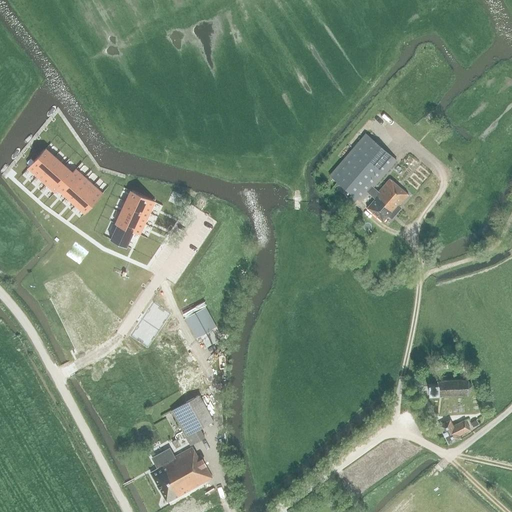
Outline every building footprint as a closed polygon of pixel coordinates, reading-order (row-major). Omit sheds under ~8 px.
[(329,176),(360,202),(368,194),(375,199),(367,208),(382,222),(391,212),(394,215),(400,208),(399,207),(409,196),(390,179),(378,192),(373,188),(396,161),(365,134),(329,176)] [(29,166),(28,168),(37,176),(53,157),(44,149),(33,161),(29,166)] [(53,157),(37,176),(46,184),(62,165),(53,157)] [(62,165),(46,184),(55,192),(59,188),(63,183),(63,182),(71,173),(62,165)] [(63,183),(59,188),(68,195),(85,177),(75,168),(71,173),(63,182),(63,183)] [(85,177),(68,195),(77,203),(93,185),(85,177)] [(93,185),(77,203),(86,212),(103,193),(93,185)] [(132,192),(127,203),(150,213),(155,202),(132,192)] [(127,203),(122,214),(145,224),(150,213),(127,203)] [(122,214),(117,225),(118,225),(132,232),(140,236),(145,224),(122,214)] [(118,225),(111,240),(125,247),(132,232),(118,225)] [(220,334),(203,303),(182,314),(196,339),(200,336),(206,346),(218,340),(216,337),(220,334)] [(200,338),(189,344),(201,366),(212,360),(200,338)] [(191,372),(201,366),(189,344),(179,350),(191,372)] [(168,356),(180,378),(191,372),(179,350),(168,356)] [(168,356),(158,362),(170,384),(180,378),(168,356)] [(170,384),(158,362),(147,368),(159,390),(170,384)] [(467,395),(471,390),(471,385),(467,381),(436,381),(437,384),(428,384),(428,389),(429,394),(437,393),(437,396),(440,396),(442,396),(467,395)] [(213,421),(199,395),(185,403),(171,411),(190,445),(204,437),(199,429),(213,421)] [(479,425),(475,419),(470,423),(474,429),(479,425)] [(470,430),(465,420),(453,426),(450,420),(439,425),(448,444),(459,438),(458,436),(470,430)] [(150,473),(167,503),(212,478),(199,455),(197,456),(192,447),(173,457),(169,450),(153,459),(158,468),(150,473)]
